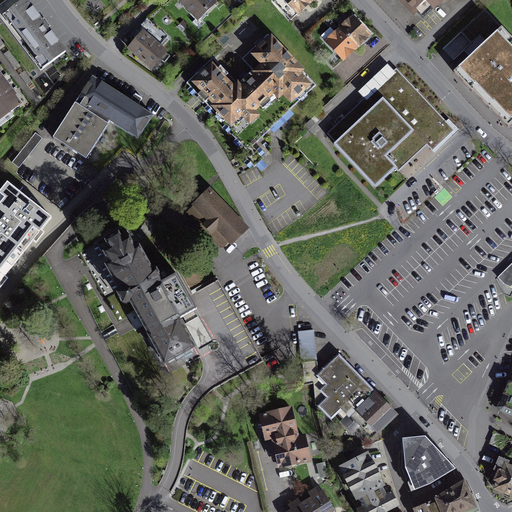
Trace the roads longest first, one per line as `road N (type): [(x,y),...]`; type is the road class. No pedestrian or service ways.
road 1 (residential): [(475,482),(289,279),(189,122),(101,52),(55,0)]
road 2 (residential): [(511,156),(358,0)]
